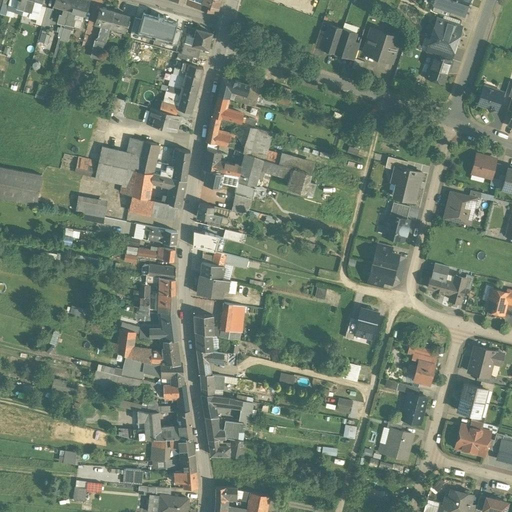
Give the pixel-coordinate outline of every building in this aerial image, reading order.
[(20,1),(20,0),(3,0),(1,7),(0,11),(0,13),(14,17),(16,13),(21,16),(22,12),(23,10),(16,9),(18,1),(20,1)] [(20,0),(20,1),(18,1),(16,9),(23,10),(25,0),(20,0)] [(31,0),(25,0),(23,10),(22,12),(30,14),(34,1),(31,0)] [(71,0),(53,0),(52,5),(63,8),(68,10),(71,0)] [(87,0),(71,0),(68,10),(76,12),(84,14),(87,0)] [(201,0),(201,3),(191,0),(186,0),(185,4),(199,8),(199,9),(212,12),(213,8),(218,10),(220,0),(201,0)] [(435,0),(434,5),(464,15),(467,5),(451,0),(435,0)] [(36,24),(41,26),(47,6),(42,5),(36,24)] [(53,8),(47,6),(41,26),(41,27),(47,29),(53,8)] [(114,11),(100,7),(95,24),(101,26),(109,28),(114,11)] [(57,22),(65,24),(68,10),(63,8),(62,15),(60,14),(57,22)] [(76,12),(68,10),(65,24),(73,26),(75,18),(74,18),(76,12)] [(129,15),(114,11),(109,28),(125,32),(129,15)] [(75,18),(73,26),(80,28),(84,14),(76,12),(74,18),(75,18)] [(139,30),(172,39),(175,30),(177,23),(164,20),(165,16),(158,14),(157,17),(143,14),(141,20),(139,30)] [(132,33),(137,34),(139,30),(141,20),(135,19),(132,33)] [(460,27),(439,20),(437,21),(427,51),(433,54),(434,54),(438,42),(449,46),(446,58),(449,59),(460,27)] [(70,30),(73,26),(65,24),(61,40),(67,42),(70,30)] [(321,47),(321,48),(334,53),(342,29),(329,25),(326,33),(321,47)] [(109,28),(101,26),(97,41),(105,43),(109,28)] [(197,29),(190,27),(185,43),(192,45),(197,29)] [(399,38),(371,28),(363,53),(391,62),(399,38)] [(213,33),(197,29),(192,45),(201,48),(208,50),(213,33)] [(355,34),(342,29),(334,53),(348,57),(348,56),(353,41),(355,34)] [(171,44),(177,45),(181,31),(175,30),(172,39),(171,44)] [(319,31),(315,45),(321,47),(326,33),(319,31)] [(39,41),(47,44),(49,36),(41,34),(39,41)] [(97,41),(95,40),(90,57),(100,60),(105,43),(97,41)] [(359,44),(353,41),(348,56),(355,58),(359,44)] [(449,46),(438,42),(434,54),(442,56),(446,58),(449,46)] [(192,45),(185,43),(182,54),(188,56),(199,58),(201,48),(192,45)] [(182,54),(179,53),(177,61),(186,63),(188,56),(182,54)] [(434,54),(433,54),(425,77),(427,79),(430,80),(432,79),(443,82),(447,68),(449,68),(450,68),(439,64),(442,56),(434,54)] [(446,58),(442,56),(439,64),(450,68),(452,60),(449,59),(446,58)] [(364,62),(355,59),(352,68),(361,71),(364,62)] [(186,63),(177,61),(175,67),(187,71),(189,64),(186,63)] [(192,62),(191,65),(189,64),(187,71),(185,78),(200,82),(203,68),(197,66),(197,63),(192,62)] [(248,84),(222,76),(217,95),(227,98),(234,100),(236,91),(245,93),(246,93),(248,84)] [(200,82),(185,78),(182,90),(180,95),(182,95),(195,99),(200,82)] [(260,88),(248,84),(246,93),(245,93),(244,98),(249,99),(248,104),(253,106),(254,106),(260,88)] [(490,92),(482,90),(477,104),(487,107),(489,111),(493,109),(497,110),(503,92),(495,90),(490,92)] [(164,98),(180,102),(182,95),(180,95),(178,94),(168,91),(166,91),(164,98)] [(195,99),(182,95),(180,102),(178,109),(191,113),(195,99)] [(242,113),(225,108),(226,104),(225,104),(227,98),(217,95),(212,116),(219,117),(222,117),(222,118),(239,122),(240,122),(242,113)] [(292,101),(277,96),(275,102),(290,106),(292,101)] [(121,99),(114,97),(110,110),(118,112),(121,99)] [(158,103),(156,109),(177,115),(178,109),(158,103)] [(248,104),(244,103),(242,113),(240,122),(248,125),(253,106),(248,104)] [(253,106),(248,125),(260,129),(262,119),(257,118),(260,108),(254,106),(253,106)] [(156,109),(152,108),(147,124),(176,132),(180,116),(177,115),(156,109)] [(212,116),(211,115),(210,123),(218,125),(219,120),(219,117),(212,116)] [(240,122),(239,122),(237,131),(258,137),(260,129),(248,125),(240,122)] [(218,125),(210,123),(206,141),(219,145),(226,147),(229,136),(230,135),(216,131),(218,125)] [(272,133),(260,129),(258,137),(270,140),(272,133)] [(237,131),(235,138),(233,149),(235,149),(245,152),(253,155),(256,143),(258,137),(237,131)] [(235,138),(229,136),(226,147),(233,149),(235,138)] [(142,140),(130,137),(126,152),(102,146),(101,149),(111,152),(108,164),(125,168),(136,170),(142,140)] [(160,144),(142,140),(136,170),(153,174),(155,163),(160,144)] [(219,145),(207,142),(203,169),(207,170),(211,170),(221,172),(228,173),(238,175),(241,165),(220,160),(221,152),(218,151),(219,145)] [(268,147),(256,143),(253,155),(262,159),(264,159),(265,160),(267,151),(268,147)] [(111,152),(101,149),(98,161),(108,164),(111,152)] [(190,151),(174,149),(172,161),(173,162),(173,168),(168,166),(165,176),(186,180),(190,151)] [(245,152),(235,149),(233,154),(244,157),(245,152)] [(282,156),(267,151),(265,160),(280,164),(282,156)] [(262,159),(253,155),(245,152),(241,165),(238,175),(237,180),(238,180),(255,185),(256,185),(261,171),(264,159),(262,159)] [(495,159),(476,154),(471,172),(491,177),(494,163),(495,159)] [(408,161),(388,156),(385,167),(394,169),(395,166),(406,169),(408,161)] [(82,173),(95,177),(98,161),(78,157),(75,167),(83,170),(82,173)] [(265,160),(264,159),(261,171),(291,179),(294,168),(280,164),(265,160)] [(95,177),(123,185),(125,168),(108,164),(98,161),(95,177)] [(168,166),(155,163),(153,173),(164,175),(165,176),(168,166)] [(502,165),(494,163),(491,177),(498,179),(499,175),(502,165)] [(406,169),(395,166),(394,169),(391,181),(400,184),(397,197),(414,201),(419,182),(420,182),(422,173),(406,169)] [(42,175),(0,167),(0,197),(36,205),(42,175)] [(136,170),(125,168),(123,185),(121,192),(132,195),(149,199),(151,183),(153,174),(136,170)] [(311,173),(294,168),(291,179),(288,187),(312,194),(315,183),(309,180),(311,173)] [(511,168),(507,168),(504,176),(501,188),(511,191),(511,168)] [(211,170),(207,170),(204,183),(224,187),(226,181),(226,179),(227,179),(228,173),(221,172),(211,170)] [(164,175),(153,173),(153,174),(151,183),(162,185),(164,175)] [(165,176),(164,175),(162,185),(170,188),(184,190),(186,180),(165,176)] [(504,176),(499,175),(498,179),(496,186),(501,188),(504,176)] [(255,185),(238,180),(237,184),(236,184),(235,190),(235,193),(246,196),(251,197),(255,185)] [(236,184),(226,181),(224,187),(235,190),(236,184)] [(400,184),(391,181),(388,194),(397,197),(400,184)] [(170,188),(168,195),(175,196),(182,198),(184,190),(170,188)] [(482,193),(471,190),(469,196),(476,198),(476,199),(480,200),(482,193)] [(469,196),(450,192),(444,217),(470,224),(476,199),(476,198),(469,196)] [(246,196),(235,193),(233,205),(241,208),(243,201),(244,201),(246,196)] [(107,200),(79,194),(76,212),(93,215),(104,218),(107,200)] [(149,199),(132,195),(129,209),(152,215),(151,215),(174,221),(177,205),(166,203),(149,199)] [(175,196),(168,195),(166,203),(177,205),(180,206),(182,198),(175,196)] [(409,206),(393,202),(389,215),(406,219),(409,206)] [(214,206),(199,203),(196,216),(225,222),(226,222),(228,221),(228,220),(229,219),(228,218),(228,217),(227,216),(212,213),(214,206)] [(214,206),(212,213),(230,216),(232,210),(214,206)] [(104,218),(85,214),(84,220),(104,224),(104,218)] [(389,215),(388,215),(382,235),(403,240),(404,234),(406,235),(408,226),(407,225),(408,220),(406,219),(389,215)] [(145,225),(144,229),(157,232),(165,233),(166,229),(145,225)] [(66,229),(64,245),(71,246),(73,230),(66,229)] [(157,232),(144,229),(142,238),(156,240),(157,232)] [(177,232),(166,229),(165,233),(157,232),(156,240),(163,241),(163,242),(174,244),(175,244),(177,232)] [(240,242),(242,234),(225,229),(223,237),(240,242)] [(219,236),(193,230),(192,246),(214,251),(219,236)] [(132,238),(130,246),(139,247),(140,239),(132,238)] [(163,242),(160,242),(159,247),(158,252),(158,259),(173,261),(174,249),(174,244),(163,242)] [(392,246),(377,242),(376,249),(390,253),(392,246)] [(151,250),(138,248),(137,256),(158,259),(158,252),(151,251),(151,250)] [(390,253),(376,249),(372,263),(395,269),(398,255),(390,253)] [(214,251),(211,263),(224,266),(224,263),(225,261),(227,254),(225,254),(214,251)] [(230,255),(227,254),(225,261),(224,263),(232,266),(246,268),(248,259),(230,255)] [(77,255),(75,261),(95,265),(97,259),(77,255)] [(355,258),(349,257),(347,265),(353,266),(355,258)] [(211,263),(202,260),(200,274),(209,275),(210,276),(221,278),(224,266),(211,263)] [(144,261),(142,266),(149,267),(156,268),(166,269),(167,267),(172,268),(172,265),(144,261)] [(224,266),(221,278),(229,280),(232,266),(224,263),(224,266)] [(395,269),(372,263),(369,277),(383,281),(391,283),(395,269)] [(435,263),(433,271),(434,271),(446,274),(448,267),(435,263)] [(149,267),(148,275),(155,276),(156,268),(149,267)] [(172,268),(167,267),(166,269),(156,268),(155,276),(159,277),(175,279),(175,268),(172,268)] [(446,274),(434,271),(432,278),(444,281),(446,274)] [(209,275),(200,274),(197,293),(222,297),(223,288),(227,288),(228,280),(221,278),(210,276),(209,275)] [(148,275),(147,283),(159,284),(159,277),(155,276),(148,275)] [(473,276),(466,275),(465,278),(466,278),(463,288),(470,289),(473,277),(473,276)] [(465,278),(455,276),(453,283),(444,281),(432,278),(430,277),(427,288),(450,294),(449,300),(460,303),(463,288),(466,278),(465,278)] [(175,279),(159,277),(159,284),(159,293),(160,293),(175,295),(175,279)] [(383,281),(369,277),(367,284),(381,288),(383,281)] [(490,300),(492,290),(493,287),(485,285),(481,298),(490,300)] [(326,291),(316,288),(314,297),(323,300),(326,291)] [(507,293),(492,290),(490,300),(487,309),(503,313),(505,302),(508,293),(507,293)] [(148,310),(149,299),(147,299),(148,291),(140,291),(139,308),(148,310)] [(175,295),(160,293),(159,300),(159,311),(161,311),(174,312),(175,302),(175,295)] [(159,300),(149,299),(148,310),(159,311),(159,300)] [(232,304),(224,302),(220,327),(220,329),(229,330),(232,311),(231,311),(232,304)] [(244,306),(232,304),(231,311),(232,311),(243,312),(244,306)] [(72,305),(70,313),(83,316),(85,308),(72,305)] [(378,313),(361,308),(358,319),(354,334),(371,338),(378,313)] [(174,312),(161,311),(163,329),(150,329),(150,337),(168,337),(168,340),(176,340),(178,339),(174,312)] [(232,311),(229,330),(220,329),(219,336),(228,338),(240,340),(243,312),(232,311)] [(212,315),(194,314),(195,331),(211,334),(213,334),(212,326),(212,315)] [(353,340),(354,334),(358,319),(350,317),(345,338),(353,340)] [(220,327),(212,326),(213,334),(219,336),(220,329),(220,327)] [(132,347),(134,332),(132,331),(121,328),(118,345),(117,353),(125,356),(130,358),(131,357),(132,347)] [(150,337),(150,329),(150,328),(139,328),(139,333),(139,337),(150,337)] [(50,341),(56,343),(59,332),(52,330),(50,337),(51,337),(50,341)] [(195,331),(196,349),(212,351),(211,334),(195,331)] [(168,340),(164,340),(164,347),(162,348),(161,352),(151,352),(150,363),(161,363),(170,364),(171,364),(179,364),(176,340),(168,340)] [(238,344),(230,343),(229,353),(230,353),(237,353),(238,344)] [(433,350),(410,344),(407,353),(413,355),(412,359),(417,361),(418,360),(435,364),(437,357),(431,356),(433,350)] [(503,353),(475,346),(469,371),(478,373),(488,376),(488,375),(492,362),(500,364),(503,353)] [(145,348),(132,347),(131,357),(133,358),(145,361),(150,363),(151,352),(145,348)] [(212,351),(196,349),(199,372),(200,372),(209,374),(207,359),(218,360),(219,352),(212,351)] [(229,353),(219,352),(218,360),(229,362),(229,360),(230,353),(229,353)] [(237,353),(230,353),(229,360),(238,362),(240,353),(237,353)] [(121,375),(133,378),(133,374),(131,374),(133,358),(131,357),(130,358),(125,356),(121,375)] [(142,380),(143,371),(145,361),(133,358),(131,374),(133,374),(133,378),(142,380)] [(435,364),(418,360),(417,361),(416,366),(414,374),(413,380),(430,384),(435,364)] [(150,363),(145,361),(143,371),(161,375),(161,363),(150,363)] [(171,364),(170,364),(161,363),(161,375),(172,375),(172,384),(184,384),(182,365),(181,365),(181,364),(171,364)] [(349,364),(347,378),(358,380),(360,365),(349,364)] [(416,366),(409,364),(407,372),(414,374),(416,366)] [(95,365),(94,384),(120,385),(121,366),(95,365)] [(209,374),(200,372),(201,394),(213,395),(213,388),(212,379),(211,374),(209,374)] [(488,376),(478,373),(476,380),(481,381),(493,384),(495,377),(488,375),(488,376)] [(233,378),(211,374),(212,379),(213,388),(224,389),(225,382),(232,382),(233,378)] [(297,377),(283,374),(281,385),(294,388),(297,377)] [(172,375),(161,375),(161,384),(170,384),(172,384),(172,375)] [(51,389),(65,390),(65,379),(52,379),(51,389)] [(493,384),(481,381),(480,387),(487,389),(492,390),(493,384)] [(419,388),(398,382),(396,389),(409,393),(409,392),(418,394),(419,388)] [(172,384),(170,384),(170,397),(179,396),(180,411),(189,410),(185,383),(184,384),(172,384)] [(480,387),(465,383),(461,397),(484,403),(487,389),(480,387)] [(170,384),(161,384),(158,385),(158,395),(156,395),(156,399),(170,399),(170,397),(170,384)] [(418,394),(409,392),(409,393),(402,418),(420,423),(426,397),(418,394)] [(213,395),(201,394),(202,403),(203,409),(214,410),(213,404),(227,406),(229,398),(225,397),(225,396),(213,395)] [(484,403),(461,397),(458,410),(472,414),(480,416),(481,416),(484,403)] [(242,401),(229,398),(227,406),(240,407),(242,401)] [(351,401),(339,398),(336,411),(349,414),(351,401)] [(156,399),(147,400),(147,404),(148,413),(159,412),(156,399)] [(252,403),(242,401),(240,407),(238,420),(245,422),(249,423),(252,403)] [(148,413),(147,404),(140,405),(140,411),(148,413)] [(149,420),(148,413),(140,411),(132,409),(132,421),(144,421),(149,420)] [(189,410),(180,411),(182,425),(179,425),(180,428),(180,437),(183,437),(192,436),(189,410)] [(159,420),(159,412),(148,413),(149,420),(159,420)] [(480,416),(472,414),(470,420),(483,423),(485,417),(481,416),(480,416)] [(145,432),(146,439),(151,439),(160,438),(160,439),(161,439),(160,430),(159,420),(149,420),(144,421),(145,427),(145,432)] [(402,425),(388,421),(386,428),(391,429),(391,428),(401,431),(402,425)] [(217,422),(205,422),(208,439),(216,439),(225,438),(224,429),(216,429),(217,422)] [(483,423),(482,430),(496,434),(498,427),(483,423)] [(244,425),(236,424),(235,425),(235,431),(234,439),(242,441),(243,441),(244,425)] [(355,427),(347,425),(345,437),(353,439),(355,427)] [(469,427),(461,425),(457,442),(460,448),(465,449),(470,447),(472,451),(484,454),(489,432),(481,430),(469,427)] [(136,433),(145,432),(145,427),(119,427),(120,436),(134,440),(137,440),(136,433)] [(401,431),(391,428),(391,429),(387,446),(380,444),(378,452),(385,453),(404,459),(408,444),(410,444),(413,434),(401,431)] [(175,429),(160,430),(161,439),(170,438),(176,437),(175,429)] [(491,451),(499,453),(502,441),(503,435),(496,433),(491,451)] [(192,436),(183,437),(180,437),(176,437),(170,438),(171,447),(180,446),(181,454),(194,452),(192,436)] [(160,438),(151,439),(150,461),(152,461),(160,460),(160,439),(160,438)] [(161,439),(160,439),(160,460),(165,460),(169,460),(170,438),(161,439)] [(218,446),(216,439),(208,439),(210,446),(210,455),(228,455),(228,446),(218,446)] [(232,439),(231,446),(230,448),(241,450),(242,441),(234,439),(232,439)] [(511,462),(511,443),(502,441),(499,453),(497,459),(511,462)] [(241,453),(241,450),(230,448),(229,455),(229,456),(240,457),(240,455),(243,455),(243,453),(241,453)] [(60,450),(59,462),(77,464),(79,452),(60,450)] [(194,452),(181,454),(181,460),(181,471),(196,470),(194,452)] [(160,460),(152,461),(152,469),(165,468),(165,460),(160,460)] [(175,471),(181,471),(181,460),(169,460),(165,460),(165,468),(165,470),(175,470),(175,471)] [(142,471),(124,470),(123,483),(141,484),(142,471)] [(196,470),(181,471),(182,481),(183,487),(197,486),(196,470)] [(76,481),(74,500),(83,500),(83,504),(85,504),(86,491),(101,493),(101,483),(76,481)] [(237,486),(215,486),(215,499),(215,506),(224,507),(227,507),(228,499),(237,499),(237,489),(237,486)] [(148,511),(158,511),(160,496),(155,496),(156,487),(139,487),(139,495),(150,496),(148,511)] [(171,488),(156,487),(155,496),(160,496),(160,494),(170,495),(171,488)] [(237,489),(237,499),(247,501),(249,491),(237,489)] [(462,492),(451,489),(449,497),(446,496),(443,505),(453,508),(453,510),(459,511),(466,511),(468,505),(470,506),(470,505),(473,495),(469,494),(468,490),(465,489),(462,492)] [(357,490),(356,494),(381,501),(383,493),(369,490),(368,493),(357,490)] [(265,511),(268,495),(249,491),(247,501),(246,511),(245,511),(265,511)] [(170,495),(160,494),(160,496),(158,511),(186,511),(188,499),(170,497),(170,495)] [(485,499),(479,497),(476,507),(476,510),(483,511),(483,510),(485,499)] [(504,511),(507,503),(486,497),(485,499),(483,510),(489,511),(504,511)] [(436,511),(438,503),(425,500),(421,511),(436,511)]
